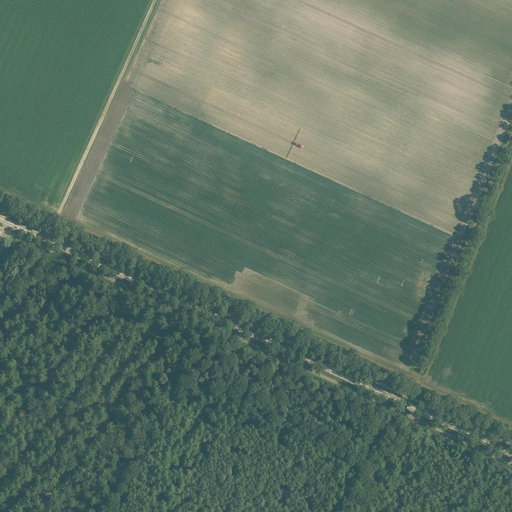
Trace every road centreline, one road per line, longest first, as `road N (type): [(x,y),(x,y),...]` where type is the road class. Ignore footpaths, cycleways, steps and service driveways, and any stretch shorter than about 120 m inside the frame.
road 1 (unclassified): [(0,228),(511,464)]
road 2 (unclassified): [(511,445),(0,209)]
road 3 (primary): [(511,454),(0,218)]
road 4 (track): [(154,0),(42,248)]
